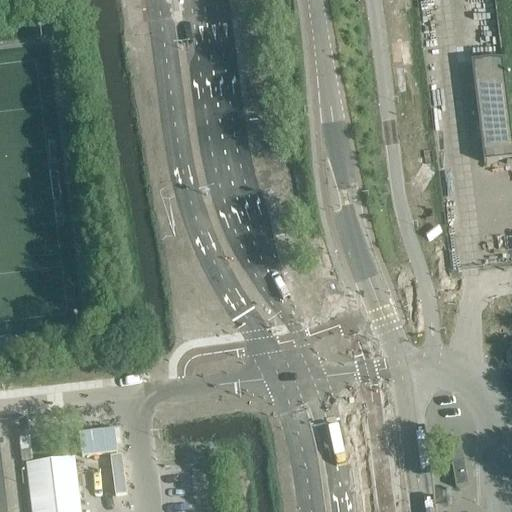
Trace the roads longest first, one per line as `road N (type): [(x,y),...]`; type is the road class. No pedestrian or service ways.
road 1 (tertiary): [(154,0),(188,188),(216,263),(282,380),(311,511)]
road 2 (tertiary): [(344,511),(316,377),(226,180),(200,0)]
